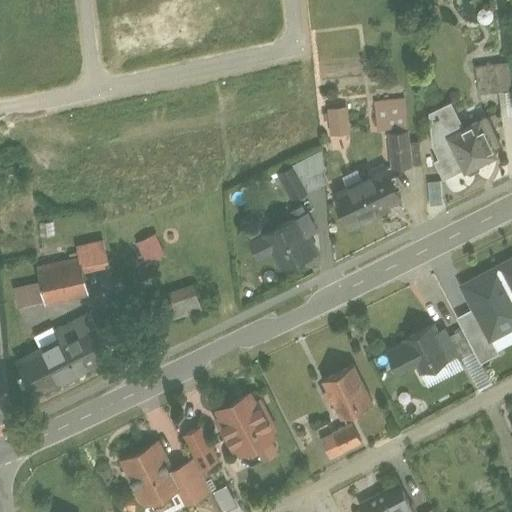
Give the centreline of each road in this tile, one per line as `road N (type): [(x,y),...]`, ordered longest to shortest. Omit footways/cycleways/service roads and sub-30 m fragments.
road 1 (tertiary): [(1,458),(511,210)]
road 2 (residential): [(511,391),(285,511)]
road 3 (residential): [(94,93),(285,51),(295,32),(292,0)]
